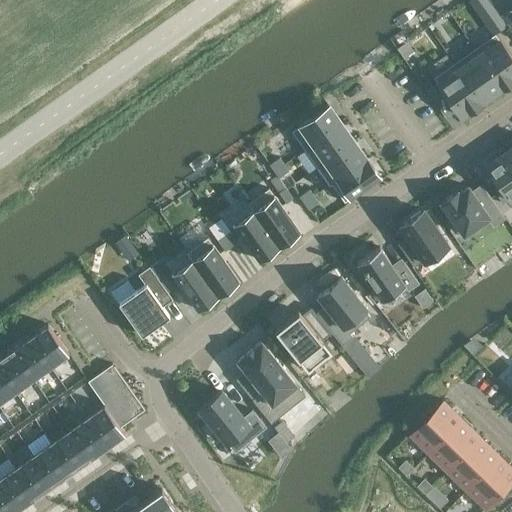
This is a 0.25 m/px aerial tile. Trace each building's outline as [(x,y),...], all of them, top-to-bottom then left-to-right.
[(495,35),(475,49),(478,54),(502,87),(511,79),(511,58),(499,39),(498,40),(495,35)] [(475,49),(455,64),(458,68),(481,102),(502,87),(478,54),(475,49)] [(455,64),(434,78),(461,116),(481,102),(458,68),(455,64)] [(433,101),(439,96),(432,85),(425,90),(433,101)] [(329,104),(290,132),(303,150),(342,123),(329,104)] [(342,123),(303,150),(315,168),(354,140),(342,123)] [(354,140),(315,168),(328,185),(330,184),(366,158),(354,140)] [(511,158),(506,151),(486,165),(511,202),(511,158)] [(274,170),(284,163),(279,156),(269,163),(274,170)] [(366,158),(330,184),(343,202),(379,177),(366,158)] [(284,163),(274,170),(279,177),(289,169),(284,163)] [(442,200),(440,201),(449,214),(446,216),(454,228),(457,226),(463,235),(489,217),(494,224),(504,217),(481,185),(471,191),(467,186),(458,192),(457,190),(455,191),(442,201),(442,200)] [(285,187),(278,192),(285,202),(292,197),(285,187)] [(269,188),(248,202),(279,245),(299,231),(274,195),(269,188)] [(304,202),(314,195),(309,188),(299,195),(304,202)] [(314,195),(304,202),(309,209),(319,202),(314,195)] [(244,197),(224,211),(258,259),(279,245),(248,202),(244,197)] [(407,236),(397,243),(413,266),(423,259),(425,261),(448,245),(423,209),(400,225),(407,236)] [(198,223),(177,238),(184,248),(217,294),(238,280),(198,223)] [(217,240),(224,250),(237,241),(230,230),(217,240)] [(125,235),(116,241),(120,247),(129,241),(125,235)] [(379,246),(356,262),(382,299),(404,284),(409,291),(420,284),(404,262),(395,268),(379,246)] [(184,248),(164,262),(197,309),(217,294),(184,248)] [(142,285),(119,302),(141,334),(169,315),(162,307),(170,302),(147,269),(136,277),(142,285)] [(167,276),(160,281),(167,291),(174,286),(167,276)] [(325,304),(316,312),(342,344),(352,336),(349,332),(370,316),(364,308),(366,307),(341,276),(317,295),(325,304)] [(424,291),(414,298),(422,309),(432,302),(424,291)] [(298,310),(275,329),(307,369),(331,350),(322,340),(331,332),(311,306),(301,314),(298,310)] [(46,325),(30,337),(50,366),(66,355),(67,355),(69,354),(48,323),(46,325)] [(33,379),(50,366),(30,337),(13,348),(12,349),(33,379)] [(261,340),(237,360),(252,379),(259,388),(262,391),(252,399),(270,422),(304,394),(261,340)] [(0,369),(15,391),(33,379),(12,349),(10,350),(11,350),(0,357),(0,369)] [(144,408),(112,362),(87,380),(104,403),(105,405),(120,426),(144,408)] [(0,401),(15,391),(0,369),(0,401)] [(221,390),(199,408),(234,452),(266,426),(252,408),(242,416),(221,390)] [(442,399),(408,434),(428,453),(462,418),(442,399)] [(106,446),(122,434),(123,435),(125,433),(120,426),(105,405),(104,403),(101,405),(102,405),(86,416),(106,446)] [(106,446),(86,416),(68,429),(89,459),(90,458),(90,457),(106,446)] [(462,418),(428,453),(447,471),(481,437),(462,418)] [(282,419),(274,426),(286,441),(294,434),(282,419)] [(89,459),(68,429),(50,441),(71,471),(87,459),(88,459),(89,459)] [(481,437),(447,471),(465,490),(499,455),(481,437)] [(53,483),(71,471),(50,441),(33,454),(53,483)] [(37,495),(53,483),(33,454),(15,466),(36,496),(37,495)] [(511,467),(499,455),(465,490),(485,509),(511,481),(511,467)] [(398,466),(406,474),(413,467),(405,459),(398,466)] [(35,497),(36,496),(15,466),(0,476),(0,482),(18,508),(34,496),(35,497)] [(417,485),(425,493),(432,486),(424,477),(417,485)] [(0,511),(12,511),(18,508),(0,482),(0,511)] [(128,511),(168,511),(175,508),(161,488),(140,503),(128,511)] [(122,502),(128,511),(140,503),(134,494),(122,502)]
